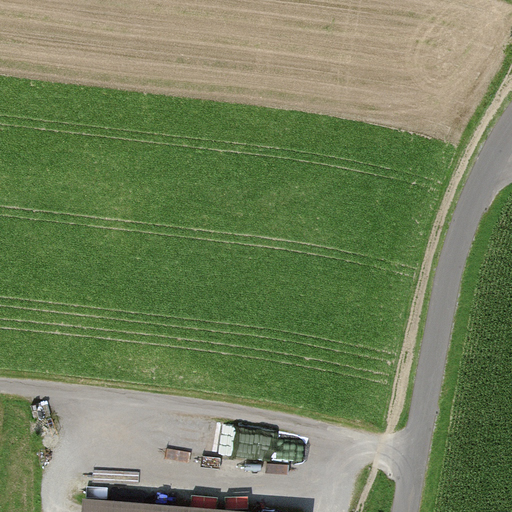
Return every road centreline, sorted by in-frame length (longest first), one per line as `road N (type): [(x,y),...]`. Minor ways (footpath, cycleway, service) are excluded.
road 1 (residential): [(422,448),(0,386)]
road 2 (residential): [(422,448),(468,207),(511,135)]
